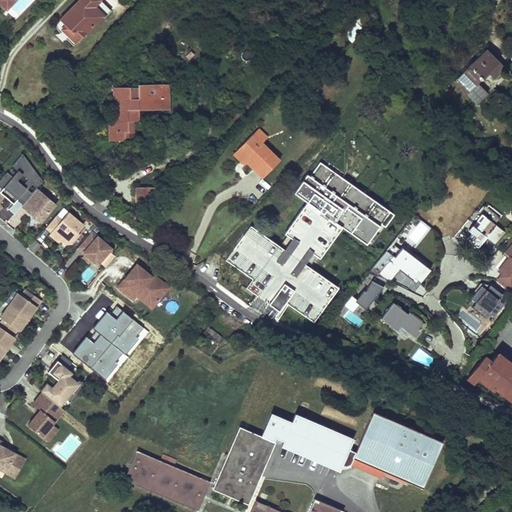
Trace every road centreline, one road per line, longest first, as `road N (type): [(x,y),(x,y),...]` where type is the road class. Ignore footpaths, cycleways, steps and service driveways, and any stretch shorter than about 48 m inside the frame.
road 1 (residential): [(0,113),(31,131),(90,205),(251,314),(511,418)]
road 2 (residential): [(0,382),(13,376),(65,292),(0,236)]
road 3 (unknown): [(440,387),(456,341),(434,297),(459,264)]
